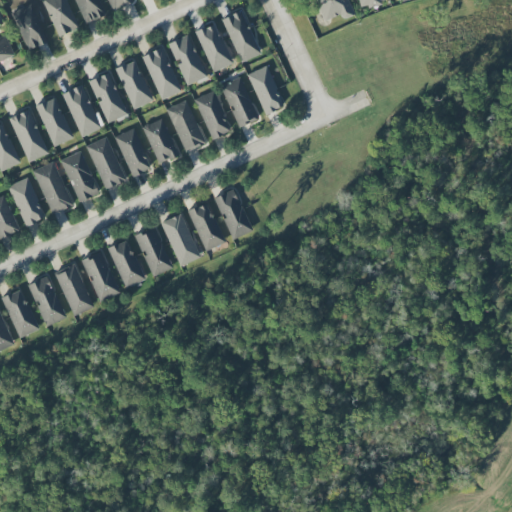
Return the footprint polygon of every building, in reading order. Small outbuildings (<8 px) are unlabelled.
[(41,0),(58,37),(78,28),(65,0),(41,0)] [(105,16),(98,0),(74,0),(85,25),(105,16)] [(107,0),(113,11),(132,2),(131,0),(107,0)] [(354,15),(347,0),(313,0),(322,22),(340,15),(342,20),(354,15)] [(356,0),(359,9),(382,4),(381,1),(383,0),(356,0)] [(10,13),(28,51),(47,42),(30,4),(10,13)] [(240,63),(260,55),(241,10),(221,19),(240,63)] [(194,32),(213,73),(232,64),(214,24),(194,32)] [(0,37),(0,61),(14,55),(4,35),(0,37)] [(205,78),(188,35),(168,43),(185,86),(205,78)] [(141,56),(160,100),(180,92),(162,48),(141,56)] [(152,101),(134,60),(114,69),(133,110),(152,101)] [(285,107),(266,66),(247,74),(265,116),(285,107)] [(105,123),(125,116),(110,73),(89,80),(105,123)] [(219,86),(238,128),(258,119),(239,77),(219,86)] [(62,94),(80,137),(101,128),(82,85),(62,94)] [(193,100),(212,140),(231,131),(212,91),(193,100)] [(52,147),(71,139),(55,98),(36,106),(52,147)] [(166,109),(184,152),(205,143),(186,100),(166,109)] [(8,118),(28,163),(48,154),(28,109),(8,118)] [(142,127),(158,164),(178,155),(162,118),(142,127)] [(0,171),(0,172),(19,163),(1,123),(0,123),(0,171)] [(152,169),(133,128),(114,137),(132,178),(152,169)] [(105,191),(126,181),(106,137),(85,146),(105,191)] [(76,202),(97,195),(82,152),(62,159),(76,202)] [(32,170),(51,215),(72,206),(53,162),(32,170)] [(25,227),(45,218),(27,178),(7,186),(25,227)] [(213,198),(232,240),(252,232),(233,190),(213,198)] [(0,238),(19,230),(4,196),(0,197),(0,238)] [(204,251),(224,243),(206,203),(187,211),(204,251)] [(179,267),(200,258),(181,214),(160,223),(179,267)] [(133,235),(152,277),(172,268),(153,226),(133,235)] [(107,249),(125,289),(145,280),(126,240),(107,249)] [(119,294),(101,251),(80,260),(99,302),(119,294)] [(92,309),(75,264),(55,271),(71,317),(92,309)] [(65,318),(46,276),(27,285),(46,327),(65,318)] [(37,330),(20,289),(1,298),(18,338),(37,330)] [(0,350),(14,345),(0,313),(0,350)]
